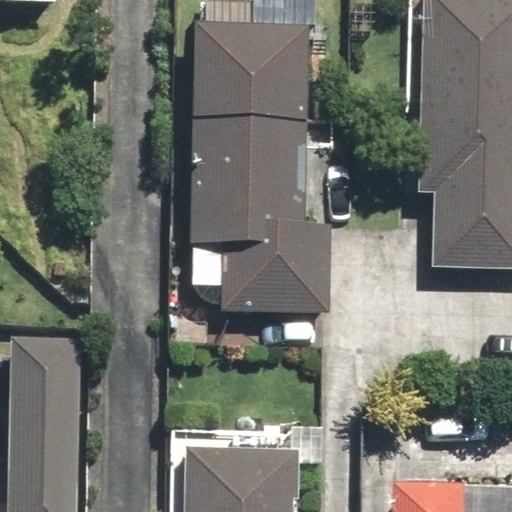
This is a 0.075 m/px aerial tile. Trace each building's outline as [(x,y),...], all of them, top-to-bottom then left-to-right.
[(51,0),(0,0),(0,14),(51,16),(51,0)] [(511,0),(419,0),(416,202),(430,202),(429,276),(511,277),(511,0)] [(304,38),(190,36),(187,257),(190,257),(189,296),(218,296),(218,321),(327,323),(328,236),(301,235),(304,38)] [(74,511),(77,350),(7,348),(4,511),(74,511)] [(179,456),(178,511),(292,511),(293,458),(179,456)] [(457,511),(458,499),(387,497),(386,511),(457,511)]
